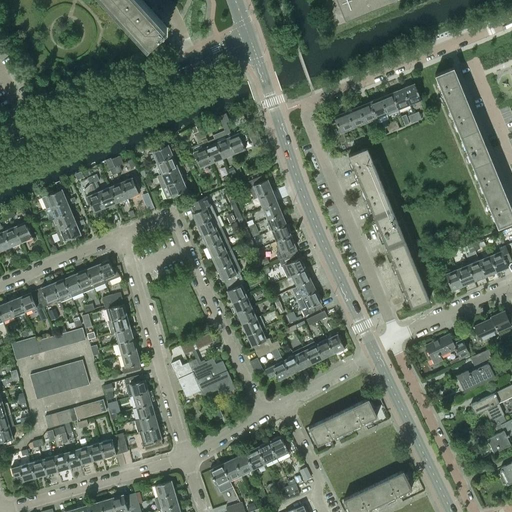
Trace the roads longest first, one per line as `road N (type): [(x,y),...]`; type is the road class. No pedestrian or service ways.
road 1 (residential): [(398,337),(306,110),(319,96),(511,18)]
road 2 (tertiary): [(375,350),(321,236),(250,38)]
road 3 (residential): [(185,456),(125,233)]
road 4 (residential): [(266,414),(171,215)]
road 5 (residential): [(1,511),(185,456)]
road 6 (residential): [(474,511),(394,340)]
road 7 (tertiary): [(452,511),(375,350)]
road 8 (residential): [(29,133),(192,64)]
road 9 (residential): [(0,287),(125,233)]
road 10 (residential): [(398,337),(511,289)]
